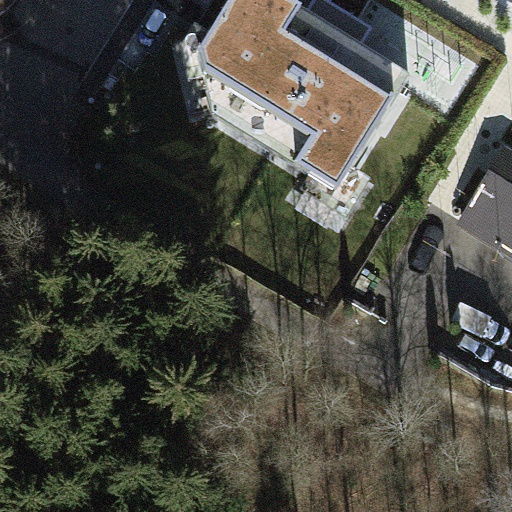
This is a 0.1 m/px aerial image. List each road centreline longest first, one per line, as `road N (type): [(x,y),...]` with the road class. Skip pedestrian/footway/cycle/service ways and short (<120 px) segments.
road 1 (track): [(511,416),(433,396),(325,347),(85,204),(0,120)]
road 2 (residential): [(0,106),(36,71),(83,0)]
